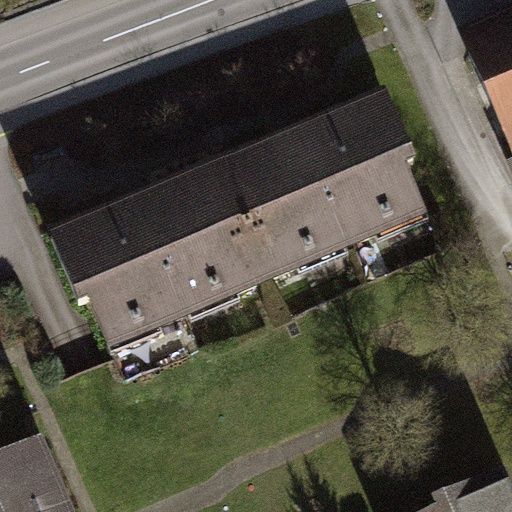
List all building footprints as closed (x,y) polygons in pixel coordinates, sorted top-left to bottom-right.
[(511,30),(466,52),(511,153),(511,30)] [(415,174),(389,111),(221,181),(268,292),(424,227),(404,179),(415,174)] [(221,181),(54,251),(82,317),(96,311),(115,357),(268,292),(221,181)] [(0,511),(65,511),(37,448),(0,464),(0,511)] [(511,511),(511,502),(502,480),(437,508),(438,511),(511,511)]
